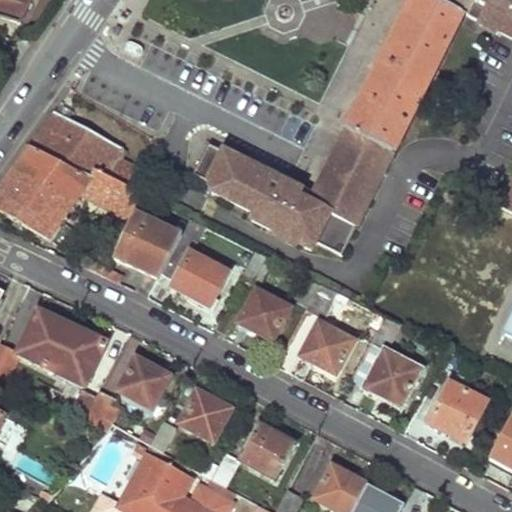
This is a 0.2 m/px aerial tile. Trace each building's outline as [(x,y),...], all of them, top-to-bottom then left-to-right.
[(0,0),(0,16),(22,22),(28,0),(0,0)] [(411,0),(344,132),(391,155),(462,16),(477,23),(489,0),(411,0)] [(511,0),(489,0),(477,23),(511,41),(511,0)] [(121,155),(51,117),(28,146),(29,150),(87,183),(95,174),(136,198),(146,181),(116,164),(121,155)] [(340,257),(391,155),(344,132),(311,198),(207,146),(198,164),(192,176),(207,183),(210,194),(253,216),(250,222),(310,252),(314,244),(340,257)] [(117,219),(112,229),(122,236),(132,217),(141,201),(136,198),(95,174),(87,183),(29,150),(9,178),(0,190),(0,214),(45,242),(78,195),(117,219)] [(511,181),(498,209),(511,216),(511,181)] [(179,239),(132,217),(122,236),(111,263),(156,283),(158,279),(179,239)] [(200,230),(187,223),(179,239),(158,279),(172,285),(186,258),(200,230)] [(270,265),(252,256),(240,279),(259,287),(270,265)] [(215,273),(186,258),(172,285),(169,291),(206,312),(216,292),(207,286),(215,273)] [(122,278),(107,271),(103,280),(118,286),(122,278)] [(216,292),(224,278),(215,273),(207,286),(216,292)] [(318,289),(305,283),(293,309),(304,315),(318,289)] [(347,303),(318,289),(304,315),(323,323),(334,305),(344,310),(347,303)] [(287,309),(251,291),(232,325),(267,344),(287,309)] [(39,308),(16,352),(82,387),(105,343),(39,308)] [(511,313),(501,335),(511,341),(511,313)] [(419,375),(384,357),(399,329),(383,321),(367,350),(371,352),(380,356),(360,395),(376,403),(378,399),(400,410),(419,375)] [(350,347),(317,330),(305,353),(316,358),(311,368),(334,379),(350,347)] [(0,343),(0,378),(2,379),(16,352),(0,343)] [(380,356),(371,352),(351,390),(360,395),(380,356)] [(305,353),(301,362),(311,368),(316,358),(305,353)] [(167,379),(134,361),(116,394),(149,412),(167,379)] [(483,407),(446,388),(425,428),(447,440),(449,435),(464,443),(483,407)] [(67,414),(82,422),(95,399),(80,391),(67,414)] [(231,411),(197,392),(179,425),(213,444),(231,411)] [(111,407),(95,399),(82,422),(99,431),(110,410),(111,407)] [(376,403),(398,415),(400,410),(378,399),(376,403)] [(110,410),(99,431),(105,434),(117,413),(110,410)] [(511,418),(488,462),(511,475),(511,418)] [(175,431),(162,423),(149,448),(162,455),(175,431)] [(271,443),(275,436),(259,428),(255,434),(271,443)] [(296,447),(275,436),(271,443),(255,434),(239,465),(276,485),(296,447)] [(447,440),(461,448),(464,443),(449,435),(447,440)] [(190,483),(147,459),(118,511),(119,511),(198,511),(180,502),(190,483)] [(223,459),(211,482),(225,489),(237,467),(223,459)] [(332,469),(314,503),(331,511),(353,511),(367,487),(332,469)] [(400,511),(404,507),(367,487),(353,511),(400,511)] [(285,494),(275,511),(295,511),(301,503),(285,494)] [(13,511),(29,511),(40,501),(28,495),(13,511)]
